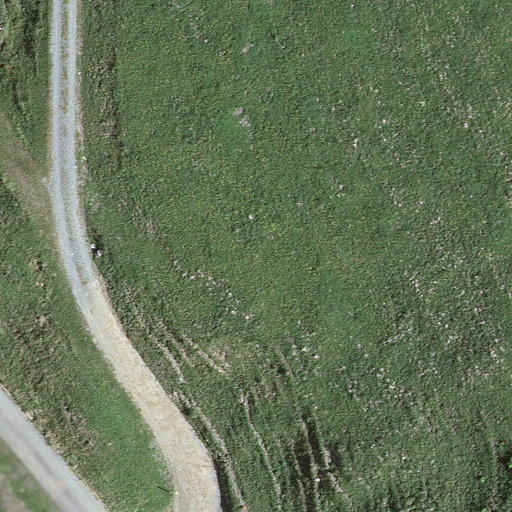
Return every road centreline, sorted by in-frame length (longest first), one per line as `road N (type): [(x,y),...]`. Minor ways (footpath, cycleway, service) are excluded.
road 1 (track): [(78,0),(73,233),(94,302),(160,401),(202,445),(222,486),(222,511)]
road 2 (track): [(96,511),(0,394)]
